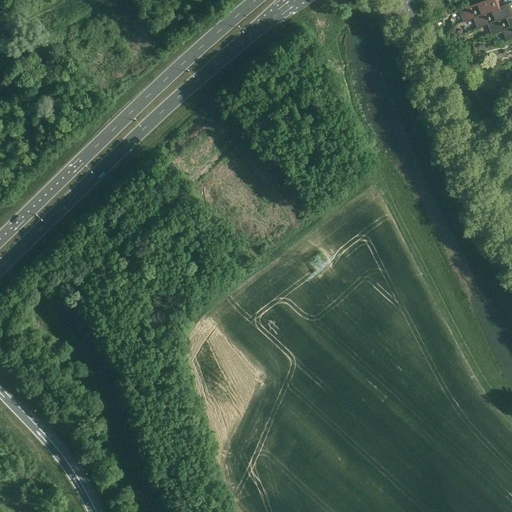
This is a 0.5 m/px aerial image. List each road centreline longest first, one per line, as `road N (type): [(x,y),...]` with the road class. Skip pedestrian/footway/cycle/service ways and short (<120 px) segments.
road 1 (secondary): [(0,268),(184,91),(296,0)]
road 2 (track): [(339,66),(356,125),(409,241),(451,327),(511,421)]
road 3 (secondary): [(257,0),(0,241)]
road 4 (tertiary): [(511,250),(473,189),(415,39)]
road 5 (motorway): [(92,511),(58,455),(0,393)]
